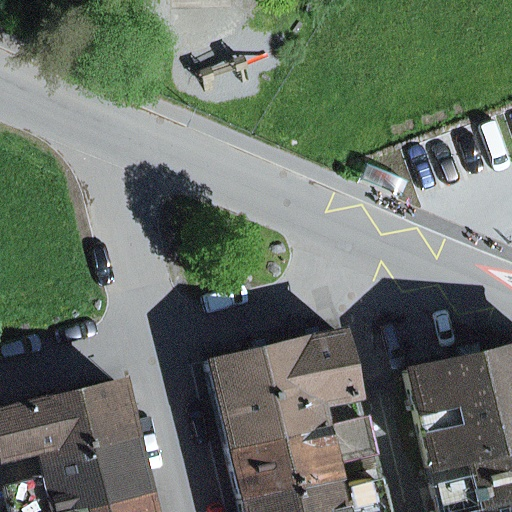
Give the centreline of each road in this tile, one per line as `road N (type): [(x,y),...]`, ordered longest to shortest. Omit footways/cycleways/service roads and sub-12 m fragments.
road 1 (residential): [(487,277),(97,118)]
road 2 (residential): [(97,118),(154,348)]
road 3 (residential): [(154,348),(366,303)]
road 4 (residential): [(366,303),(414,511)]
road 5 (residential): [(154,348),(195,511)]
road 6 (residential): [(0,391),(154,348)]
road 7 (residential): [(366,303),(487,277)]
